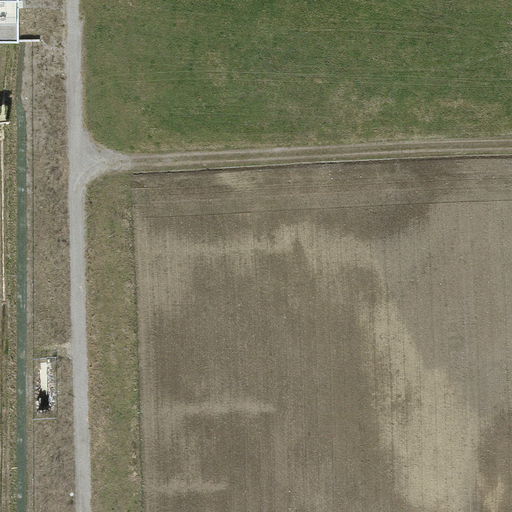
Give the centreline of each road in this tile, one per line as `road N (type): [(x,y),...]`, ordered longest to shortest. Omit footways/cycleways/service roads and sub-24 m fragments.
road 1 (track): [(77,0),(85,511)]
road 2 (track): [(79,164),(511,144)]
